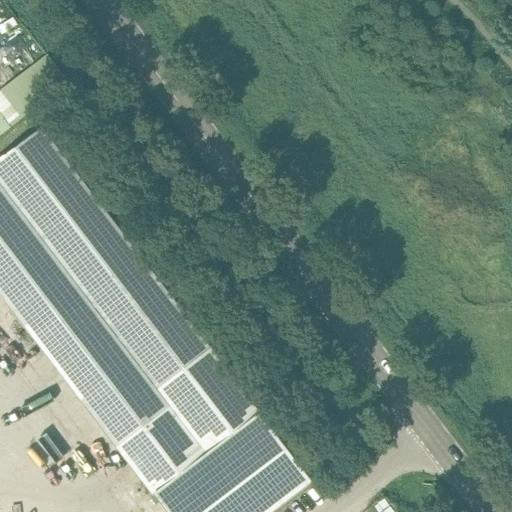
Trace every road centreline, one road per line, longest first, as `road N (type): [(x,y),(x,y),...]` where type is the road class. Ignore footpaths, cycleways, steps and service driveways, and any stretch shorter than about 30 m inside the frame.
road 1 (secondary): [(489,511),(97,0)]
road 2 (unknown): [(427,431),(323,511)]
